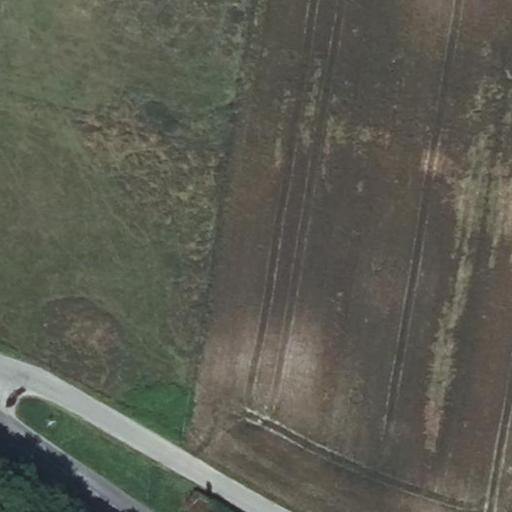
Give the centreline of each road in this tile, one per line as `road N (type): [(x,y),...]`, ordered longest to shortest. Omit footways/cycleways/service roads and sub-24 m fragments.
road 1 (unclassified): [(0,371),(275,511)]
road 2 (secondary): [(0,414),(137,511)]
